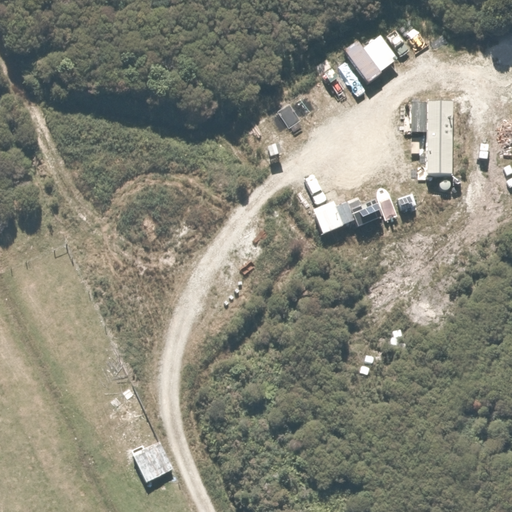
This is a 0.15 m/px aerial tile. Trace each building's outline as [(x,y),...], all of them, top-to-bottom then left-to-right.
[(408,93),(390,102),(409,139),(426,130),(408,93)] [(324,130),(343,169),(397,142),(378,103),(324,130)] [(409,168),(415,184),(452,169),(446,154),(409,168)] [(111,428),(138,417),(127,390),(100,402),(111,428)] [(140,484),(166,470),(153,444),(110,467),(120,486),(137,478),(140,484)]
